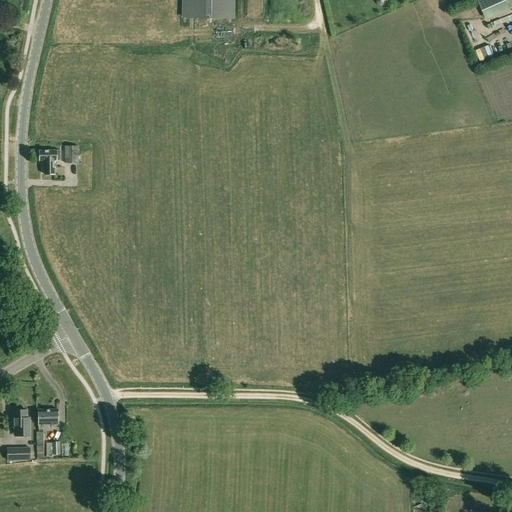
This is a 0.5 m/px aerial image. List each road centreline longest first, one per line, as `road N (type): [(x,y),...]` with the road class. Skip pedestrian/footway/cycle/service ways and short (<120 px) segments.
road 1 (track): [(511,487),(401,462),(310,401),(106,396)]
road 2 (tertiary): [(72,332),(35,264),(22,199),(23,115),(46,0)]
road 3 (tertiary): [(117,511),(116,425),(72,332)]
